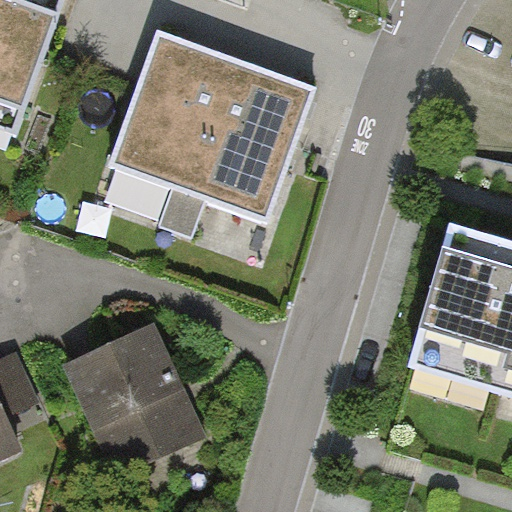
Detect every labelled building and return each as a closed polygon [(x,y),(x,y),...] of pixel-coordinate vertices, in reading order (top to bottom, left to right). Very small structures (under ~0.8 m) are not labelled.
[(0,0),(0,138),(22,147),(75,0),(0,0)] [(284,67),(165,27),(122,158),(272,208),(315,77),(284,67)] [(511,231),(446,212),(402,362),(511,393),(511,231)] [(211,433),(158,332),(71,378),(124,478),(211,433)] [(0,408),(0,475),(25,464),(0,408)]
